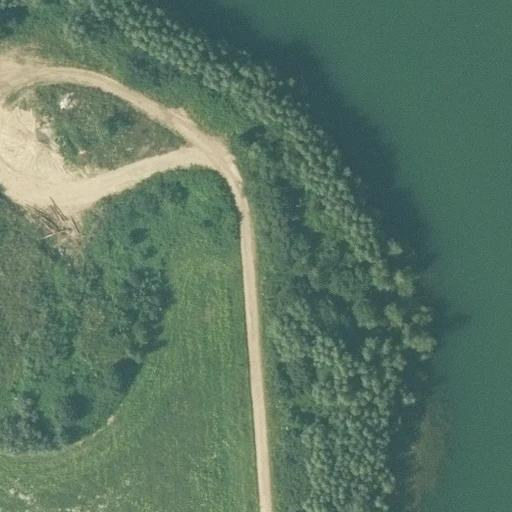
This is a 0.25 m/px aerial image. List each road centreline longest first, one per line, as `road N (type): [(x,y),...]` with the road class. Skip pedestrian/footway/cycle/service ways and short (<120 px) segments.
road 1 (track): [(263,511),(243,224),(231,178),(184,127),(133,96),(85,78),(0,70)]
road 2 (track): [(0,181),(39,197),(69,196),(199,154)]
